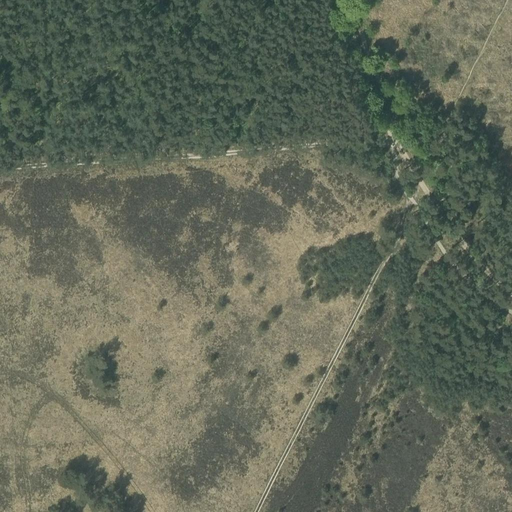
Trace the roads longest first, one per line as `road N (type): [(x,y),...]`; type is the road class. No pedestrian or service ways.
road 1 (track): [(400,145),(0,170)]
road 2 (track): [(400,145),(349,0)]
road 3 (track): [(511,297),(471,260),(420,178)]
